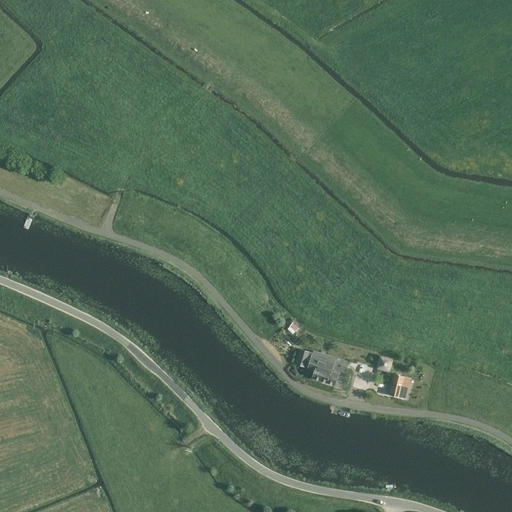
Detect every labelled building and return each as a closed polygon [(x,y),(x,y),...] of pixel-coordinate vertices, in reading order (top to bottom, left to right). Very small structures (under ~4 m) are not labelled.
[(293,322),(288,329),(293,333),(298,327),(293,322)] [(302,347),(297,361),(303,364),(309,349),(302,347)] [(334,385),(338,373),(330,371),(332,368),(330,368),(333,362),(334,362),(334,361),(312,355),(308,367),(316,370),(313,378),(334,385)] [(381,357),(378,367),(388,370),(391,360),(381,357)] [(406,399),(411,378),(394,374),(389,395),(406,399)]
